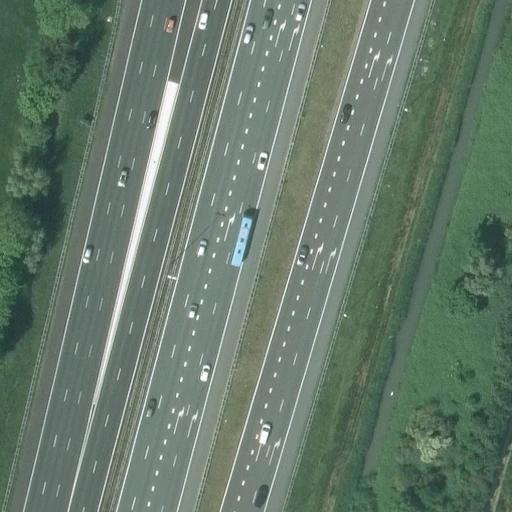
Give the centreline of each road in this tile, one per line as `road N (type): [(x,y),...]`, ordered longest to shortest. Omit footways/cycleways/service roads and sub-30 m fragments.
road 1 (motorway): [(216,0),(114,389),(63,511)]
road 2 (motorway): [(234,511),(382,0)]
road 3 (motorway): [(148,511),(281,0)]
road 4 (motorway): [(163,0),(74,384),(59,511)]
